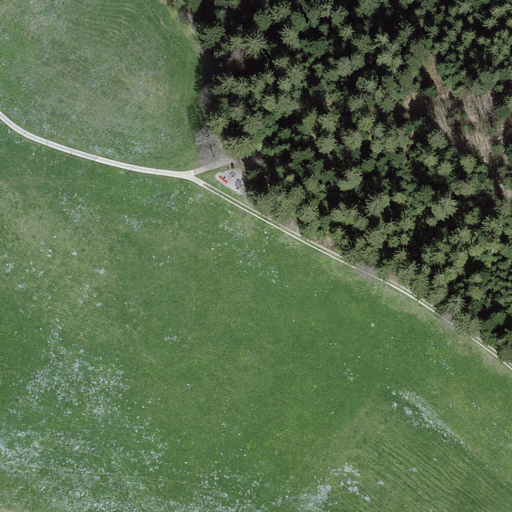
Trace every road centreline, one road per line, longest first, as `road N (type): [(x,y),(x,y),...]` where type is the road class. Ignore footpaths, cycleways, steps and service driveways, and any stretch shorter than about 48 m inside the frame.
road 1 (track): [(193,176),(511,368)]
road 2 (track): [(193,176),(329,138),(410,100),(511,91)]
road 3 (track): [(0,114),(49,144),(193,176)]
road 4 (track): [(254,0),(220,39),(193,176)]
